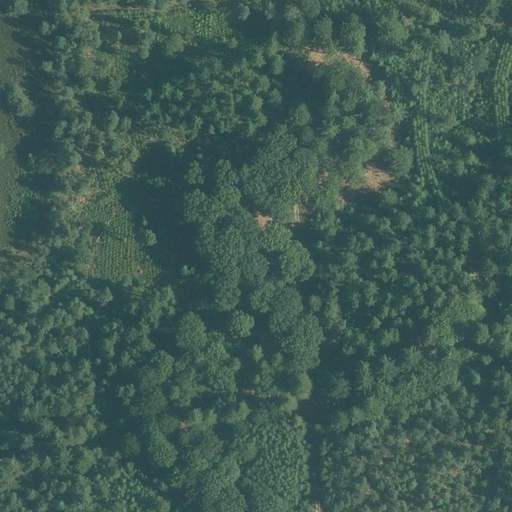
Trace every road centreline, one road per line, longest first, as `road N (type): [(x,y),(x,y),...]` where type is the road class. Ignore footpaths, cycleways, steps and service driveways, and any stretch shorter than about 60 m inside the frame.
road 1 (track): [(0,461),(308,418),(378,396),(424,370),(511,283)]
road 2 (track): [(281,0),(316,511)]
road 3 (unknown): [(511,470),(485,495),(386,511)]
